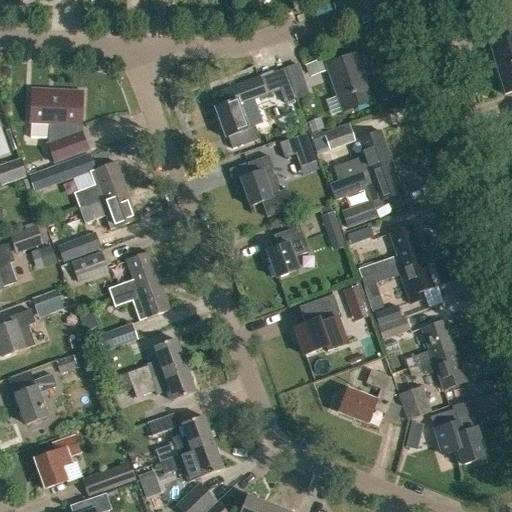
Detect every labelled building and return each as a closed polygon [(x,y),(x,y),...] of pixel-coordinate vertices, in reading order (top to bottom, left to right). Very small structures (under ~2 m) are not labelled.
[(488,46),(496,71),(511,66),(511,25),(500,29),(504,41),(488,46)] [(354,55),(325,65),(342,112),(371,102),(354,55)] [(301,66),(306,78),(324,71),(320,59),(301,66)] [(297,66),(285,70),(295,100),(307,96),(297,66)] [(511,93),(511,66),(496,71),(504,96),(511,93)] [(285,70),(273,74),(284,104),(295,100),(285,70)] [(224,139),(227,138),(232,151),(257,141),(252,128),(247,130),(238,105),(240,104),(241,105),(265,96),(259,79),(220,93),(224,105),(213,109),(224,139)] [(47,143),(48,145),(78,133),(79,127),(80,127),(82,92),(55,91),(31,90),(31,94),(29,125),(48,125),(47,143)] [(311,142),(315,152),(326,148),(327,152),(354,142),(348,127),(322,137),(322,138),(311,142)] [(339,181),(392,162),(381,130),(357,139),(364,158),(335,168),(339,181)] [(0,156),(8,154),(0,131),(0,156)] [(80,133),(78,133),(48,145),(46,145),(53,164),(87,152),(80,133)] [(304,135),(277,145),(282,159),(309,150),(304,135)] [(260,203),(266,219),(293,209),(286,190),(270,196),(261,172),(272,169),(268,157),(247,164),(251,176),(239,180),(249,208),(260,203)] [(25,178),(19,161),(0,167),(0,184),(1,186),(25,178)] [(375,186),(381,202),(404,193),(392,162),(339,181),(330,184),(336,200),(375,186)] [(78,210),(126,192),(115,163),(88,173),(93,187),(72,194),(78,210)] [(104,217),(109,231),(136,221),(126,192),(78,210),(84,225),(104,217)] [(372,199),(342,210),(348,227),(378,216),(372,199)] [(332,214),(321,218),(326,233),(337,229),(332,214)] [(368,226),(345,235),(350,250),(373,241),(368,226)] [(35,227),(8,236),(14,255),(41,245),(35,227)] [(356,271),(359,280),(422,258),(411,227),(388,235),(396,257),(356,271)] [(293,258),(307,253),(298,228),(273,237),(277,248),(265,253),(275,280),(298,271),(293,258)] [(57,249),(62,262),(98,248),(94,235),(57,249)] [(17,283),(10,263),(12,262),(7,249),(0,251),(0,292),(2,291),(1,288),(17,283)] [(106,272),(99,252),(70,263),(77,283),(106,272)] [(112,300),(159,283),(148,254),(125,262),(133,282),(109,291),(112,300)] [(399,277),(409,306),(424,300),(421,293),(433,289),(422,258),(359,280),(363,290),(399,277)] [(131,303),(139,323),(169,312),(159,283),(112,300),(111,300),(114,309),(131,303)] [(357,286),(342,291),(347,307),(363,301),(357,286)] [(32,298),(37,313),(62,304),(57,288),(32,298)] [(306,325),(293,330),(303,357),(324,349),(325,352),(343,345),(333,319),(337,318),(329,295),(299,306),(306,325)] [(372,314),(376,327),(400,319),(396,306),(372,314)] [(0,329),(0,347),(4,358),(37,346),(29,327),(36,324),(31,311),(9,319),(11,325),(0,329)] [(400,319),(376,327),(381,340),(409,331),(404,318),(400,319)] [(407,369),(454,352),(443,322),(420,330),(428,352),(424,353),(425,355),(417,358),(416,357),(404,362),(407,369)] [(136,341),(131,326),(97,338),(102,353),(136,341)] [(390,343),(393,353),(408,350),(406,340),(390,343)] [(152,349),(162,376),(184,368),(175,341),(152,349)] [(434,369),(442,391),(465,383),(454,352),(407,369),(410,378),(430,370),(431,371),(434,369)] [(56,363),(60,375),(78,369),(74,357),(56,363)] [(126,375),(130,387),(150,380),(146,368),(126,375)] [(162,376),(150,380),(130,387),(135,399),(154,393),(155,397),(167,393),(171,403),(194,395),(184,368),(162,376)] [(373,411),(384,415),(393,395),(384,391),(389,379),(371,372),(366,385),(381,390),(376,403),(346,391),(337,414),(367,426),(373,411)] [(58,388),(53,376),(34,382),(36,388),(17,395),(28,426),(48,419),(39,394),(58,388)] [(398,394),(406,421),(429,414),(421,387),(398,394)] [(458,467),(484,459),(475,431),(479,429),(475,417),(457,423),(453,411),(430,419),(437,442),(442,456),(453,453),(458,467)] [(151,436),(179,426),(180,426),(176,413),(146,424),(151,436)] [(158,464),(212,445),(202,418),(179,426),(185,441),(154,452),(158,464)] [(409,424),(406,438),(418,441),(422,427),(409,424)] [(58,453),(36,461),(47,490),(69,482),(61,459),(78,452),(74,441),(56,447),(58,453)] [(221,472),(212,445),(158,464),(163,476),(181,470),(186,484),(221,472)] [(81,480),(87,498),(134,481),(128,463),(81,480)] [(180,511),(203,511),(214,502),(203,490),(199,486),(190,494),(176,508),(180,511)] [(74,511),(105,511),(112,510),(107,495),(72,507),(74,511)] [(267,511),(269,507),(247,498),(241,511),(267,511)]
